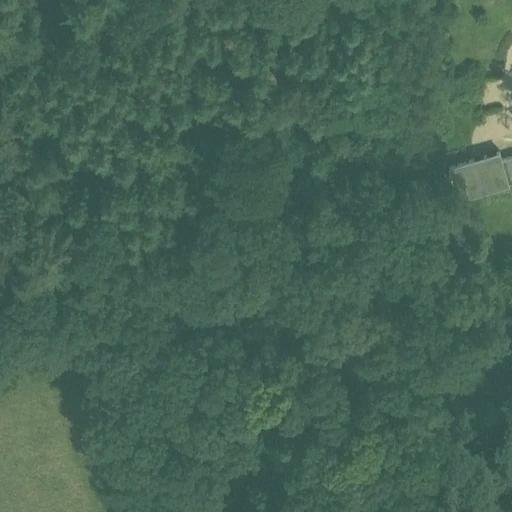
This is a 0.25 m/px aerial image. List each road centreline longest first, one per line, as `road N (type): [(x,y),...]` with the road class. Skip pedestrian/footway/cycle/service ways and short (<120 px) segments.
road 1 (track): [(388,511),(427,172),(421,161),(408,157),(295,185),(0,270)]
road 2 (track): [(191,511),(80,249)]
